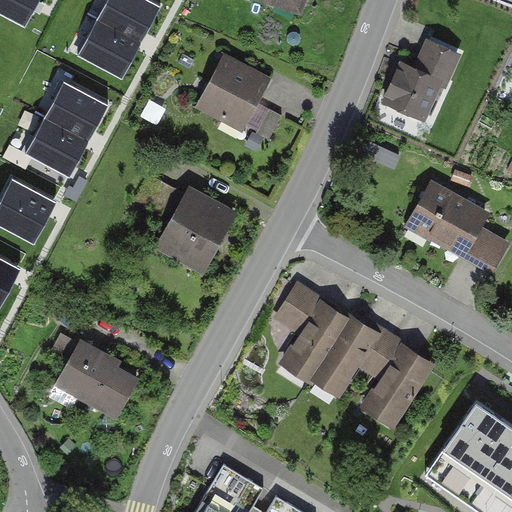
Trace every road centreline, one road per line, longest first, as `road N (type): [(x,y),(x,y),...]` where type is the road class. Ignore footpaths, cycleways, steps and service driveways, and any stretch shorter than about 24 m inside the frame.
road 1 (tertiary): [(284,222),(178,414),(141,511)]
road 2 (residential): [(284,222),(511,358)]
road 3 (tertiary): [(383,0),(284,222)]
